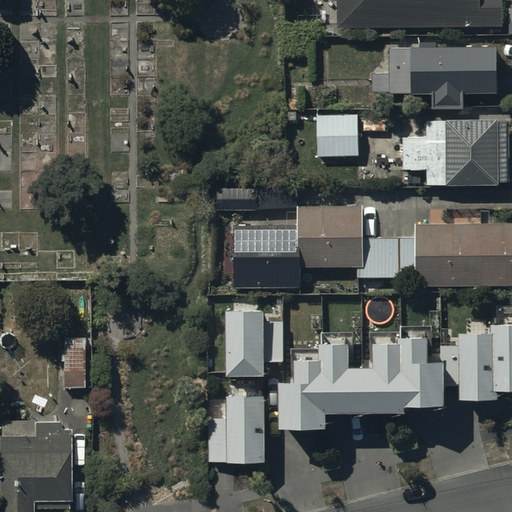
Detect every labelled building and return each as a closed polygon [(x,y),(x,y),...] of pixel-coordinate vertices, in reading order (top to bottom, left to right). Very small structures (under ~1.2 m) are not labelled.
[(337,0),(337,29),(502,28),(501,0),(337,0)] [(389,75),(372,75),(372,93),(390,93),(390,96),(431,96),(431,112),(464,112),(464,95),(497,95),(497,48),(437,48),(437,42),(419,42),(419,48),(389,47),(389,75)] [(358,113),(315,115),(316,158),(359,157),(358,113)] [(496,122),(425,122),(425,138),(403,138),(403,171),(426,171),(426,187),(498,187),(498,184),(508,184),(508,124),(496,124),(496,122)] [(258,188),(216,188),(216,208),(258,209),(258,188)] [(297,226),(234,226),(235,290),(300,289),(300,269),(359,269),(359,279),(415,279),(415,288),(511,287),(511,225),(415,227),(415,239),(363,240),(362,207),(297,208),(297,226)] [(294,370),(279,370),(279,417),(327,416),(327,401),(405,400),(405,395),(443,394),(443,381),(458,381),(458,393),(498,393),(498,383),(511,383),(511,312),(491,312),(491,320),(459,320),(459,332),(440,332),(441,351),(426,351),(426,325),(400,326),(400,332),(373,333),(373,356),(349,356),(349,332),(319,332),(319,348),(294,348),(294,370)] [(265,313),(227,313),(227,379),(265,379),(265,365),(285,365),(285,322),(265,322),(265,313)] [(86,325),(62,325),(62,351),(60,351),(60,362),(62,362),(62,391),(86,391),(86,325)] [(227,419),(208,419),(208,463),(227,463),(227,465),(266,465),(265,400),(226,400),(227,419)] [(1,437),(0,437),(0,511),(33,511),(34,510),(68,509),(67,431),(59,432),(59,422),(0,423),(1,437)]
